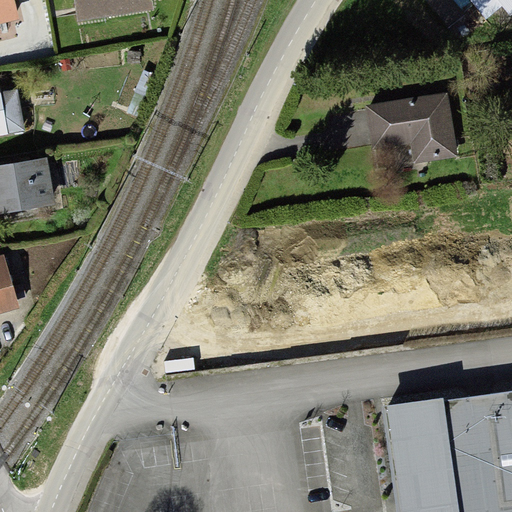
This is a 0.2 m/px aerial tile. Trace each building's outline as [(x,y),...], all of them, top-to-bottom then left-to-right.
[(15,0),(0,0),(0,23),(20,19),(15,0)] [(73,0),(76,22),(154,10),(152,0),(73,0)] [(511,2),(511,0),(490,0),(500,13),(511,2)] [(441,106),(363,115),(367,153),(405,148),(407,164),(447,160),(441,106)] [(45,169),(0,176),(0,220),(53,211),(45,169)] [(7,266),(0,267),(0,319),(19,315),(7,266)] [(511,511),(511,390),(383,409),(397,511),(511,511)]
